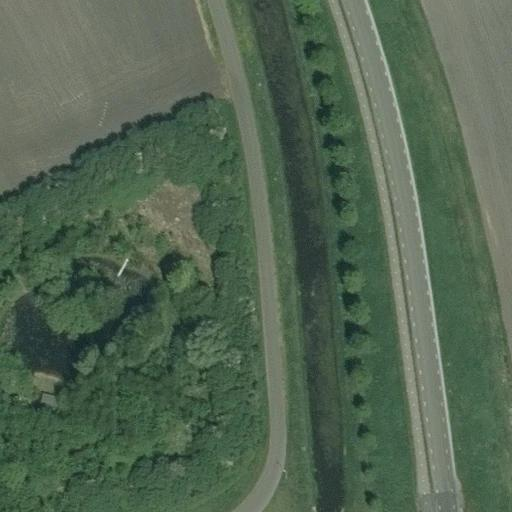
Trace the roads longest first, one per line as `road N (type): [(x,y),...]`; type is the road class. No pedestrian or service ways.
road 1 (unclassified): [(216,0),(253,162),(268,291),(279,436),(275,476),(255,511)]
road 2 (tertiary): [(442,511),(398,191),(349,0)]
